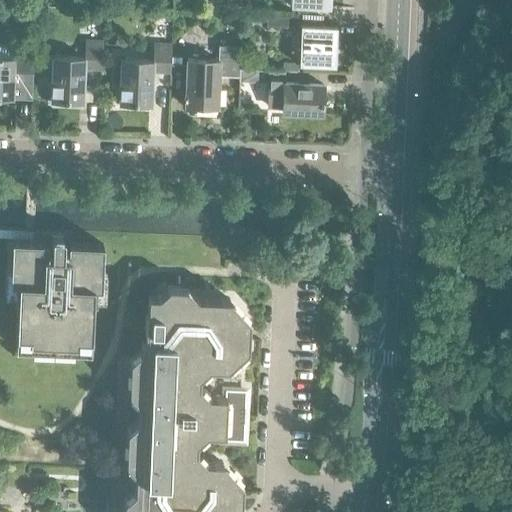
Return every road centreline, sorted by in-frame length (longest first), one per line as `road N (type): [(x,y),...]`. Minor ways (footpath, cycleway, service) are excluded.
road 1 (residential): [(391,165),(0,149)]
road 2 (tertiary): [(359,511),(391,165)]
road 3 (tertiary): [(391,165),(397,0)]
